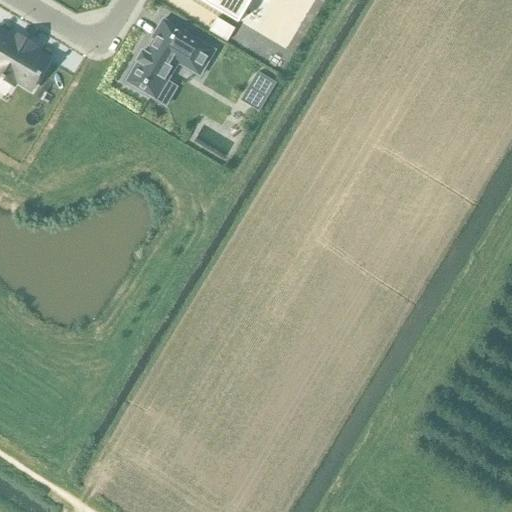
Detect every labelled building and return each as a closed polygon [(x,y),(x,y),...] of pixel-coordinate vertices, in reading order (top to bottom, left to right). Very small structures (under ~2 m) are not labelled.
[(199,0),(237,22),(250,0),(199,0)] [(143,50),(124,83),(157,103),(169,82),(179,66),(200,78),(216,51),(162,19),(150,39),(153,41),(146,52),(143,50)] [(235,30),(217,19),(209,32),(227,43),(235,30)] [(14,38),(0,29),(0,79),(16,89),(17,86),(32,94),(52,60),(37,51),(40,47),(17,33),(14,38)] [(258,74),(241,102),(259,112),(275,84),(258,74)]
